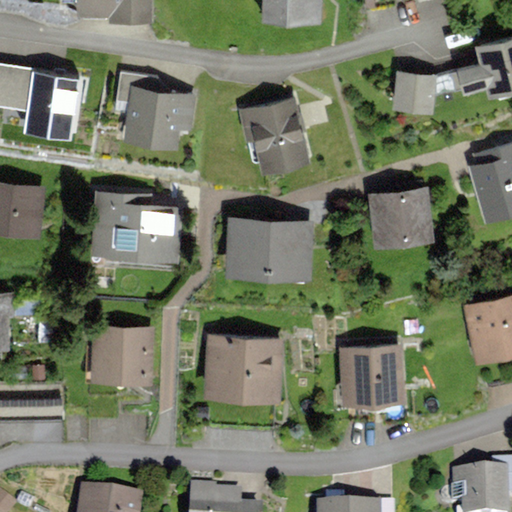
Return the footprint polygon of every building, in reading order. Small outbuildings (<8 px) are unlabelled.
[(76,0),(76,7),(109,7),(109,14),(156,14),(155,0),(76,0)] [(321,0),(261,0),(260,18),(320,22),(321,0)] [(511,31),(476,42),(481,58),(457,65),(463,88),(485,82),(487,91),(511,84),(511,31)] [(33,66),(0,61),(0,102),(26,107),(33,66)] [(85,75),(33,66),(26,107),(23,127),(76,135),(85,75)] [(116,97),(133,100),(136,82),(137,71),(121,68),(116,97)] [(438,72),(397,68),(393,104),(435,108),(438,72)] [(195,92),(136,82),(133,100),(127,133),(175,141),(178,123),(190,125),(195,92)] [(295,92),(238,106),(246,138),(254,136),(262,168),(311,156),(295,92)] [(477,161),(468,163),(485,217),(511,208),(511,138),(474,151),(477,161)] [(46,184),(0,180),(0,227),(43,230),(46,184)] [(429,183),(369,190),(375,243),(435,237),(429,183)] [(151,191),(95,186),(90,252),(174,258),(178,201),(150,199),(151,191)] [(271,215),(227,213),(224,271),(267,274),(271,215)] [(314,218),(271,215),(267,274),(310,276),(314,218)] [(15,288),(0,287),(0,342),(9,343),(9,316),(16,315),(15,288)] [(511,291),(464,302),(476,356),(511,347),(511,291)] [(156,325),(93,322),(90,375),(153,378),(156,325)] [(285,335),(207,330),(203,392),(281,397),(285,335)] [(402,340),(339,344),(342,398),(405,394),(402,340)] [(46,376),(46,364),(33,364),(33,376),(46,376)] [(0,378),(0,414),(67,414),(67,378),(0,378)] [(507,467),(452,469),(453,501),(465,503),(465,511),(510,511),(509,495),(507,467)] [(216,483),(190,481),(188,511),(262,511),(263,505),(241,503),(242,489),(215,487),(216,483)] [(140,511),(143,494),(82,486),(78,511),(140,511)] [(0,490),(0,511),(9,511),(17,502),(0,490)] [(381,511),(381,501),(317,503),(316,511),(381,511)] [(395,511),(395,501),(381,501),(381,511),(395,511)]
